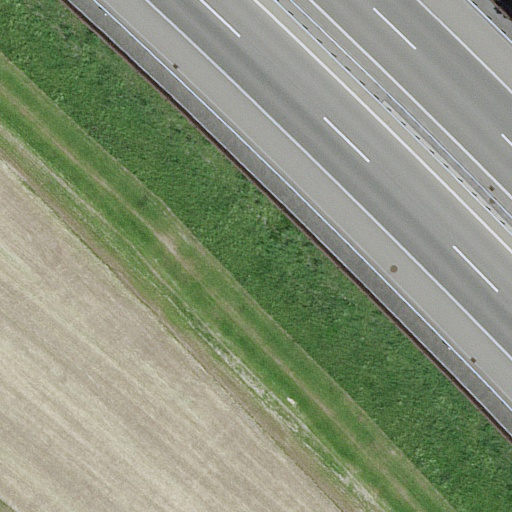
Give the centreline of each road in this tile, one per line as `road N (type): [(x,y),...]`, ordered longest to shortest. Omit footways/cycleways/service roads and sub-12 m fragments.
road 1 (motorway): [(194,0),(511,312)]
road 2 (motorway): [(511,151),(360,0)]
